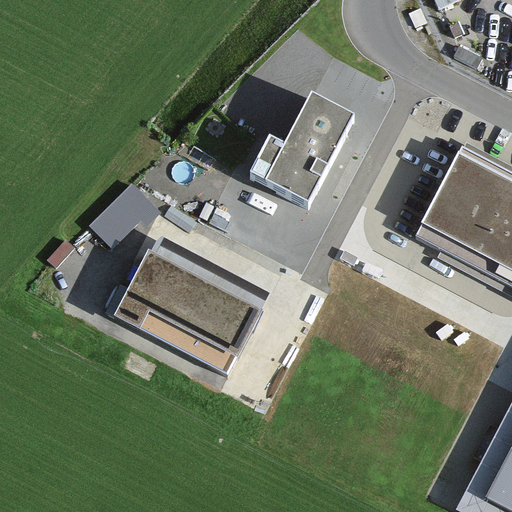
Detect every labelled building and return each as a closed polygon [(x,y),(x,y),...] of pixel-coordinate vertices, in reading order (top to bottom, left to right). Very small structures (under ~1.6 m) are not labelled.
[(459,0),(433,0),(438,12),(460,3),(459,0)] [(283,147),(269,139),(248,176),(309,209),(357,120),(311,96),(283,147)] [(511,511),(511,188),(459,160),(417,236),(511,287),(511,450),(485,501),(506,511),(511,511)] [(130,233),(133,236),(146,223),(120,197),(91,225),(114,248),(130,233)] [(266,301),(159,244),(119,318),(226,375),(266,301)]
